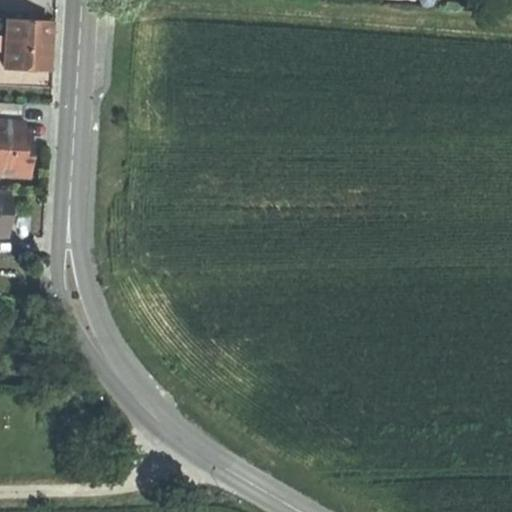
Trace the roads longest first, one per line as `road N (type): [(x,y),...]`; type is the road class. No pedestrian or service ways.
road 1 (tertiary): [(85,0),(72,266),(82,309),(125,383),(183,441),(297,511)]
road 2 (track): [(183,441),(146,485),(0,499)]
